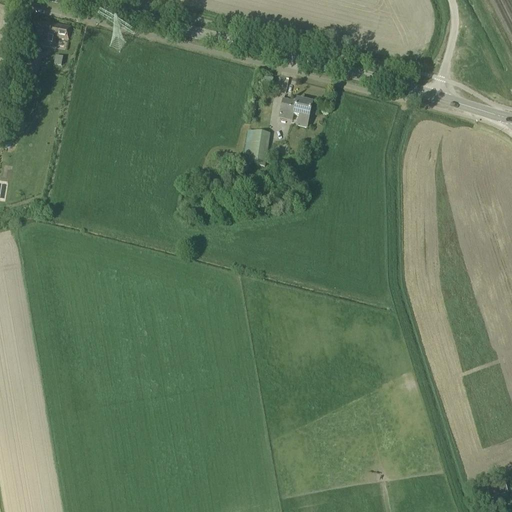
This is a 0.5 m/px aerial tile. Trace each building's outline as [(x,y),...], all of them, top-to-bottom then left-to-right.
[(70,29),(38,23),(36,35),(43,36),(41,46),(53,48),(55,38),(68,41),(70,29)] [(28,54),(25,65),(18,62),(13,80),(30,85),(39,57),(28,54)] [(25,88),(13,85),(7,105),(18,109),(25,88)] [(283,101),(279,118),(292,121),(293,115),(300,117),(297,126),(306,128),(308,119),(312,104),(297,101),(296,104),(283,101)] [(264,168),(269,134),(246,131),(243,155),(249,156),(247,165),(264,168)] [(237,171),(238,156),(216,155),(215,170),(237,171)] [(507,492),(504,483),(486,489),(490,498),(507,492)]
